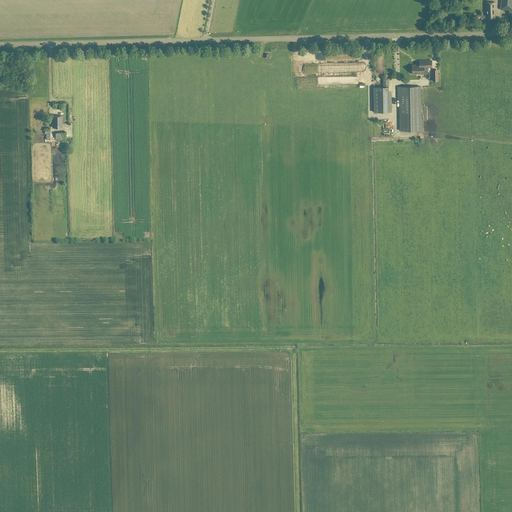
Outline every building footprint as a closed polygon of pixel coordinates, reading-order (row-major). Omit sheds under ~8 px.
[(511,0),(500,0),(500,11),(509,11),(511,11),(511,0)] [(494,9),(495,9),(495,3),(486,3),(486,10),(487,10),(487,19),(495,19),(494,9)] [(303,56),(303,63),(347,61),(347,55),(303,56)] [(412,66),(412,74),(424,74),(428,74),(427,68),(432,68),(431,61),(419,62),(419,65),(412,66)] [(421,131),(420,87),(398,87),(398,97),(400,97),(400,131),(421,131)] [(389,88),(374,88),(374,113),(389,113),(389,88)] [(52,116),(52,122),(52,128),(62,128),(62,116),(52,116)]
